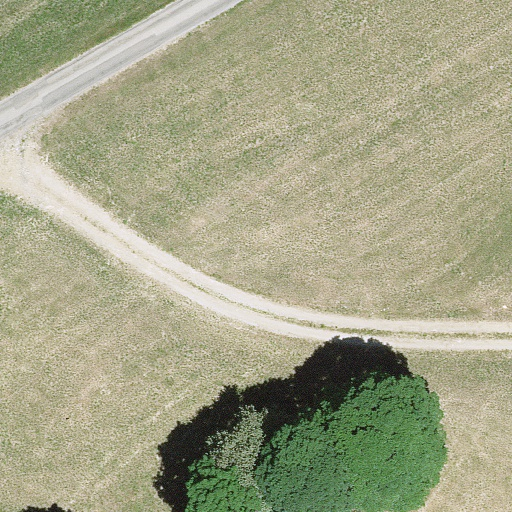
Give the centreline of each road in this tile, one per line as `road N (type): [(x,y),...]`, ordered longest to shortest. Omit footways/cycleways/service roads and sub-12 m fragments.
road 1 (track): [(511,334),(429,337),(295,321),(196,290),(0,146)]
road 2 (unclassified): [(207,0),(0,118)]
